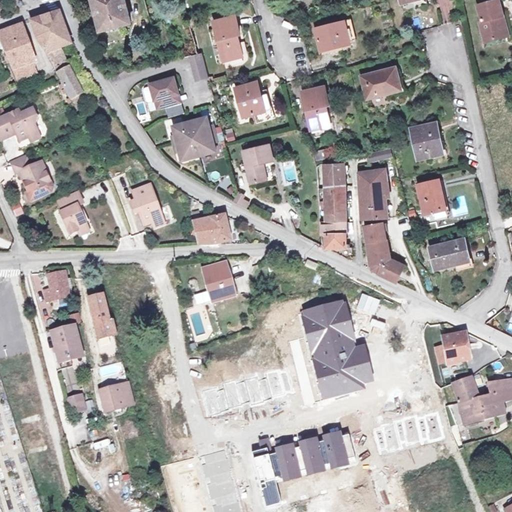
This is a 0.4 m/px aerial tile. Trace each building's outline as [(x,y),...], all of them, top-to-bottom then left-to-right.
[(123,0),(91,0),(99,31),(130,24),(123,0)] [(503,17),(499,1),(479,6),(482,23),(479,23),(485,44),(504,39),(499,18),(503,17)] [(45,17),(51,36),(37,41),(46,52),(51,62),(60,81),(71,105),(84,100),(66,63),(62,64),(55,49),(59,48),(70,44),(65,31),(57,12),(45,17)] [(45,17),(30,22),(37,41),(51,36),(45,17)] [(509,38),(503,17),(499,18),(504,39),(509,38)] [(237,18),(215,23),(223,63),(242,58),(237,38),(242,37),(237,18)] [(346,18),(316,25),(321,48),(351,41),(346,18)] [(21,25),(0,32),(0,49),(3,49),(12,69),(31,62),(34,61),(21,25)] [(66,63),(59,48),(55,49),(62,64),(66,63)] [(201,54),(190,57),(196,82),(207,80),(201,54)] [(35,73),(31,62),(12,69),(16,80),(35,73)] [(399,68),(365,76),(371,99),(405,90),(399,68)] [(174,78),(150,84),(150,86),(154,100),(157,100),(159,108),(177,104),(175,95),(178,95),(174,78)] [(257,84),(235,89),(242,119),(252,117),(255,126),(269,122),(266,113),(264,113),(257,84)] [(154,100),(150,86),(144,87),(142,90),(145,101),(148,102),(154,100)] [(324,87),(302,92),(309,120),(307,120),(308,124),(310,124),(311,131),(330,126),(326,107),(329,106),(324,87)] [(16,113),(0,118),(0,135),(10,132),(14,134),(14,136),(17,142),(35,135),(30,121),(34,120),(31,111),(18,116),(16,113)] [(186,123),(173,126),(174,134),(175,139),(171,140),(173,150),(178,149),(179,153),(181,162),(216,154),(213,145),(212,139),(217,138),(214,129),(209,130),(208,125),(207,119),(193,122),(186,123)] [(438,127),(412,132),(418,162),(444,157),(438,127)] [(231,128),(224,131),(228,142),(235,140),(231,128)] [(267,146),(242,153),(249,185),(265,181),(261,164),(271,162),(267,146)] [(366,153),(368,163),(393,157),(390,148),(366,153)] [(22,157),(8,163),(13,174),(17,172),(27,168),(22,157)] [(27,168),(17,172),(26,193),(47,184),(39,163),(27,168)] [(345,163),(325,166),(325,187),(345,186),(345,163)] [(385,168),(360,171),(360,218),(371,218),(371,221),(384,220),(383,217),(387,217),(385,193),(388,192),(385,168)] [(440,184),(418,188),(424,217),(446,212),(440,184)] [(149,186),(131,192),(133,200),(129,202),(133,214),(138,213),(142,225),(151,222),(161,219),(149,186)] [(346,203),(345,186),(325,187),(325,200),(333,200),(333,202),(339,202),(339,203),(346,203)] [(76,192),(56,200),(60,211),(58,211),(67,233),(76,230),(85,226),(76,204),(81,203),(76,192)] [(246,208),(249,198),(235,194),(233,204),(246,208)] [(346,222),(346,203),(339,203),(339,202),(333,202),(333,200),(325,200),(325,221),(346,222)] [(19,201),(9,203),(13,217),(23,214),(19,201)] [(224,217),(192,224),(197,245),(218,244),(225,243),(225,245),(232,245),(224,217)] [(163,224),(161,219),(151,222),(153,227),(163,224)] [(384,220),(371,221),(372,225),(364,226),(367,240),(387,237),(384,220)] [(346,222),(325,221),(320,221),(320,235),(325,235),(346,235),(346,222)] [(88,231),(85,226),(76,230),(79,235),(88,231)] [(346,235),(325,235),(325,249),(349,249),(349,245),(346,245),(346,235)] [(387,237),(367,240),(370,262),(374,262),(374,270),(396,280),(402,267),(391,262),(390,261),(387,237)] [(463,242),(428,249),(433,272),(468,265),(463,242)] [(317,266),(308,261),(304,266),(314,271),(317,266)] [(224,263),(201,269),(212,303),(234,297),(224,263)] [(235,273),(242,272),(240,263),(233,264),(235,273)] [(61,270),(45,273),(48,288),(41,289),(44,302),(68,296),(66,288),(70,286),(67,276),(63,277),(61,270)] [(195,304),(209,301),(206,291),(193,294),(195,304)] [(101,294),(87,297),(96,337),(115,333),(111,317),(107,318),(101,294)] [(304,337),(289,341),(303,405),(308,404),(366,390),(364,383),(373,381),(365,344),(355,346),(345,302),(298,313),(304,337)] [(79,312),(69,315),(71,324),(81,321),(79,312)] [(74,327),(51,332),(58,361),(70,358),(81,356),(74,327)] [(461,333),(440,337),(447,376),(465,372),(463,363),(466,362),(461,333)] [(70,358),(58,361),(59,368),(71,366),(70,358)] [(99,368),(102,378),(124,372),(121,361),(99,368)] [(278,370),(266,373),(267,378),(272,398),(285,395),(285,392),(291,390),(287,372),(279,374),(278,370)] [(257,377),(244,381),(250,402),(251,406),(263,403),(263,400),(272,398),(267,378),(258,380),(257,377)] [(468,377),(450,384),(458,404),(475,399),(468,377)] [(235,380),(222,383),(223,390),(228,410),(241,407),(241,405),(250,402),(244,381),(235,383),(235,380)] [(127,381),(116,383),(122,406),(133,404),(127,381)] [(488,395),(475,399),(458,404),(464,424),(482,418),(502,411),(499,402),(497,394),(500,392),(499,382),(499,381),(486,383),(488,395)] [(507,381),(499,382),(500,392),(497,394),(499,402),(510,399),(507,381)] [(116,383),(98,388),(104,410),(122,406),(116,383)] [(214,389),(201,392),(208,418),(222,415),(221,411),(228,410),(223,390),(215,392),(214,389)] [(78,393),(64,396),(68,411),(82,407),(78,393)] [(425,418),(418,420),(423,441),(429,440),(429,442),(443,439),(437,413),(425,416),(425,418)] [(402,420),(395,422),(400,443),(406,442),(406,445),(423,441),(418,420),(417,415),(402,418),(402,420)] [(482,418),(464,424),(466,428),(483,422),(482,418)] [(400,443),(395,422),(381,425),(382,428),(374,430),(379,450),(388,448),(388,451),(401,449),(400,443)] [(332,456),(329,457),(330,462),(332,469),(349,464),(347,457),(354,455),(348,434),(342,436),(341,430),(326,434),(329,444),(332,456)] [(316,437),(307,439),(316,473),(325,471),(323,464),(330,462),(329,457),(332,456),(329,444),(326,445),(325,440),(317,442),(316,437)] [(95,449),(110,444),(108,438),(93,443),(95,449)] [(259,440),(261,449),(267,448),(268,454),(272,453),(269,438),(259,440)] [(136,439),(123,447),(127,453),(140,445),(136,439)] [(300,447),(294,449),(300,470),(307,468),(309,475),(316,473),(307,439),(298,442),(300,447)] [(268,454),(274,478),(282,476),(283,482),(302,477),(300,470),(294,449),(293,443),(274,448),(275,452),(272,453),(268,454)] [(251,452),(265,507),(281,503),(276,484),(274,478),(268,454),(267,448),(261,449),(251,452)] [(211,477),(233,472),(229,458),(226,459),(224,451),(204,456),(206,465),(203,466),(206,478),(211,477)] [(354,455),(347,457),(349,464),(356,462),(354,455)] [(330,462),(323,464),(325,471),(332,469),(330,462)] [(307,468),(300,470),(302,477),(309,475),(307,468)] [(234,479),(233,472),(211,477),(212,483),(209,484),(213,500),(235,495),(240,493),(236,478),(234,479)] [(237,501),(235,495),(213,500),(215,506),(213,506),(213,511),(240,511),(238,502),(237,501)] [(490,511),(498,511),(494,503),(488,507),(490,511)]
